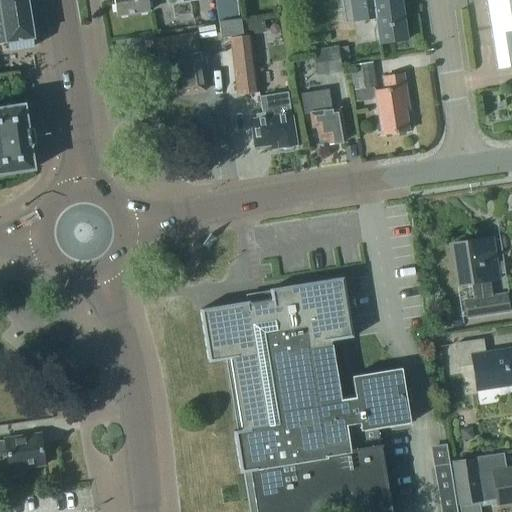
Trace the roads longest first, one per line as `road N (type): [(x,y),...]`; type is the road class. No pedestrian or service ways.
road 1 (tertiary): [(128,219),(470,166)]
road 2 (tertiary): [(148,511),(140,424),(101,273)]
road 3 (tertiary): [(81,185),(54,0)]
road 4 (residential): [(470,166),(444,0)]
